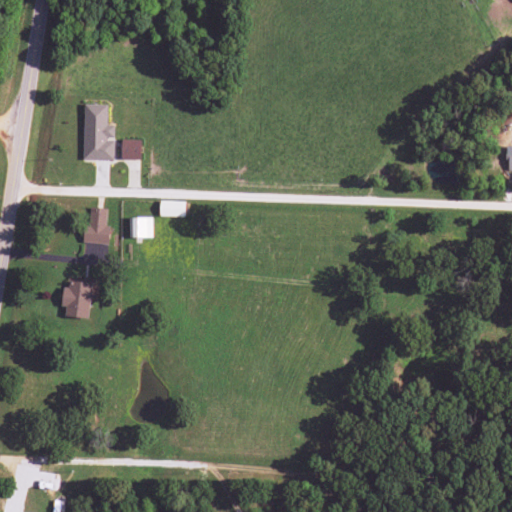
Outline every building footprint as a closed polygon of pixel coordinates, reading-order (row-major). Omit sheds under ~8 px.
[(82,159),(113,160),(114,139),(113,139),(114,125),(107,125),(107,104),(83,104),(82,159)] [(140,160),(141,140),(121,139),(121,159),(140,160)] [(184,217),(185,202),(159,201),(159,216),(184,217)] [(110,225),(105,225),(107,209),(87,207),(84,242),(108,245),(110,225)] [(151,237),(151,217),(129,217),(129,238),(151,237)] [(88,319),(90,300),(96,300),(98,284),(68,280),(67,287),(63,287),(61,307),(65,307),(64,316),(88,319)]
